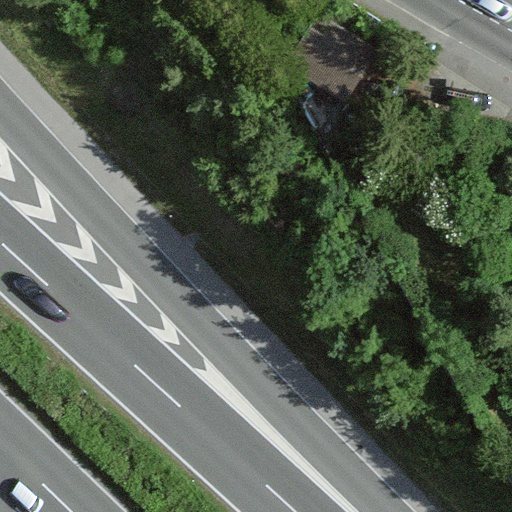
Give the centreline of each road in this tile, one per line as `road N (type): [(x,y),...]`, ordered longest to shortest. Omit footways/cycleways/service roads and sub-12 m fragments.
road 1 (motorway): [(385,511),(0,102)]
road 2 (motorway): [(300,511),(0,237)]
